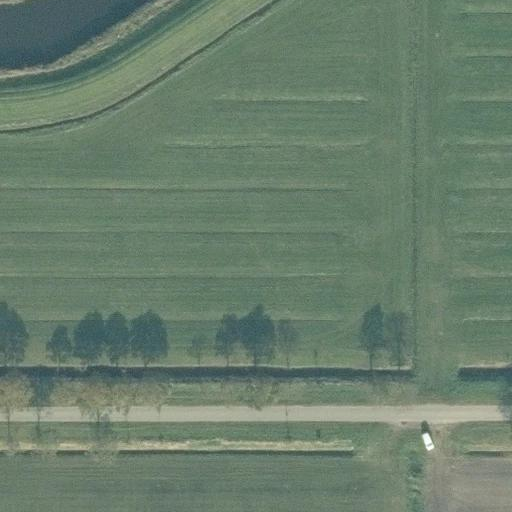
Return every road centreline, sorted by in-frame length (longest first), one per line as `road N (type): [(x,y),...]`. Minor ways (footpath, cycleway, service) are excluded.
road 1 (unclassified): [(0,413),(511,414)]
road 2 (track): [(211,0),(64,86),(0,93)]
